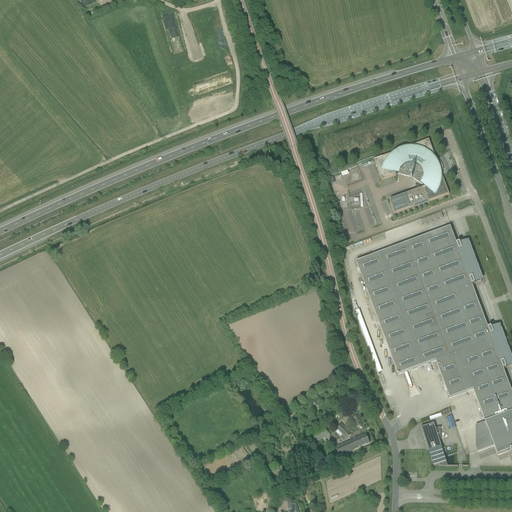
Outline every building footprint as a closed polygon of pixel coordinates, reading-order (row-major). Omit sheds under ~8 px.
[(429,140),(374,160),(382,181),(396,176),(395,174),(398,175),(398,174),(410,177),(410,176),(411,176),(412,176),(413,176),(414,177),(413,178),(413,179),(423,186),(425,188),(389,201),(395,215),(449,194),(441,174),(441,175),(440,175),(440,173),(440,171),(442,170),(439,163),(437,164),(436,162),(435,161),(436,160),(436,161),(436,160),(429,140)] [(438,214),(421,220),(423,224),(436,219),(435,216),(439,215),(438,214)] [(511,392),(503,370),(506,368),(506,367),(511,365),(511,363),(498,325),(497,325),(498,327),(492,329),(491,327),(488,329),(472,285),(475,284),(474,283),(480,280),(481,282),(466,241),(466,242),(460,245),(460,243),(457,244),(450,227),(356,262),(398,375),(436,361),(450,399),(473,390),(498,455),(510,451),(511,455),(511,454),(511,392)] [(353,418),(357,427),(362,425),(360,422),(362,422),(361,420),(360,421),(358,416),(353,418)] [(352,434),(342,424),(336,429),(337,430),(335,432),(340,437),(342,435),(347,439),(352,434)] [(423,427),(421,428),(428,449),(433,466),(439,465),(440,466),(439,466),(458,467),(458,466),(448,466),(441,444),(441,440),(441,427),(436,429),(434,424),(423,427)] [(326,427),(311,435),(315,442),(329,435),(326,427)] [(336,448),(337,452),(339,457),(370,443),(366,434),(336,448)] [(296,511),(296,503),(288,504),(288,511),(296,511)]
